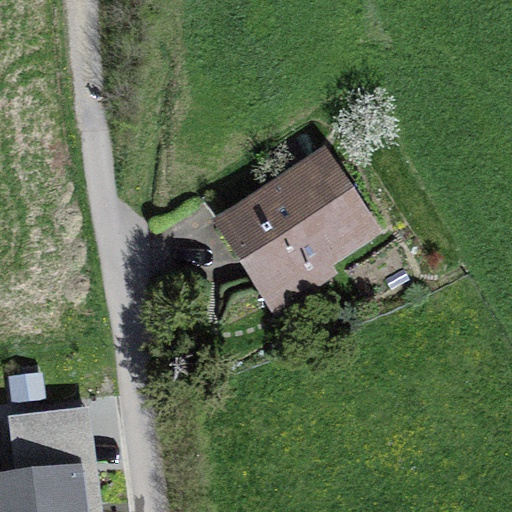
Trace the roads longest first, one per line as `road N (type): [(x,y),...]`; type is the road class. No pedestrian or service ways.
road 1 (unclassified): [(151,511),(95,133)]
road 2 (track): [(84,0),(95,133)]
